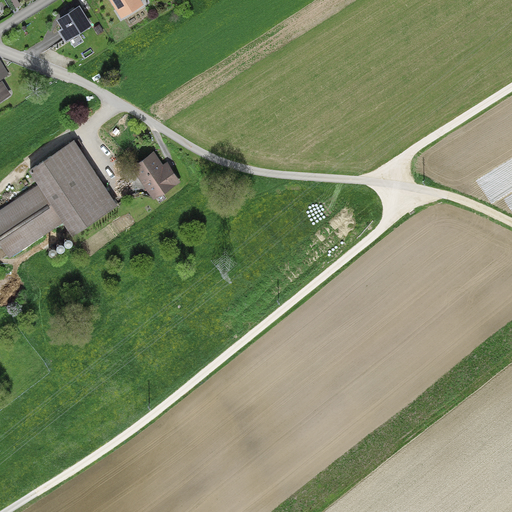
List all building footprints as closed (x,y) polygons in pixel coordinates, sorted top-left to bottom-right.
[(21,5),(17,0),(10,0),(15,8),(21,5)] [(144,5),(141,0),(109,0),(121,19),(144,5)] [(79,6),(56,20),(62,28),(57,31),(65,43),(92,26),(79,6)] [(104,31),(99,24),(93,28),(98,35),(104,31)] [(0,79),(9,74),(0,59),(0,79)] [(0,102),(11,95),(2,80),(0,81),(0,102)] [(118,206),(74,140),(28,171),(37,185),(0,209),(0,244),(9,258),(63,222),(72,236),(118,206)] [(163,165),(154,153),(131,168),(154,200),(180,181),(167,163),(163,165)] [(71,247),(72,246),(72,245),(72,243),(72,242),(71,241),(70,240),(68,240),(67,240),(65,241),(64,242),(64,243),(64,245),(64,246),(65,247),(66,248),(67,248),(69,248),(70,248),(71,247)] [(64,253),(65,252),(65,250),(65,249),(64,247),(64,246),(62,245),(61,245),(59,245),(58,246),(57,247),(56,249),(56,250),(57,251),(58,253),(59,253),(60,254),(61,254),(63,253),(64,253)] [(56,257),(57,256),(57,255),(57,253),(57,252),(56,251),(54,250),(53,249),(51,250),(50,250),(49,252),(49,253),(48,254),(49,256),(50,257),(51,258),(52,258),(53,258),(55,258),(56,257)]
